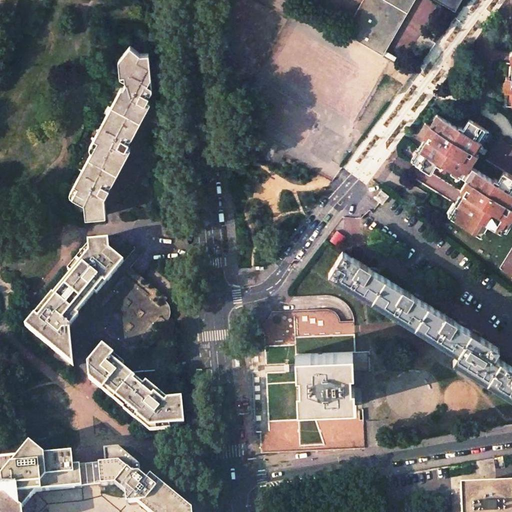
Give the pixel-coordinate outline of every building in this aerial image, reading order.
[(287,0),(289,1),(288,0),(362,0),(344,33),(383,55),(414,0),(437,0),(455,10),(461,0),(287,0)] [(79,177),(71,192),(72,195),(73,196),(84,202),(86,217),(106,215),(105,196),(108,191),(110,187),(107,185),(108,183),(110,184),(112,184),(126,157),(131,148),(128,145),(130,142),(126,140),(127,138),(129,139),(132,138),(146,110),(151,102),(143,98),(144,96),(147,98),(152,88),(151,86),(147,84),(151,78),(148,52),(140,53),(130,46),(120,62),(120,78),(124,83),(126,85),(124,88),(121,89),(103,121),(104,124),(106,126),(104,131),(102,130),(99,132),(90,147),(91,150),(93,151),(84,167),(85,171),(87,171),(84,177),(82,176),(79,177)] [(415,156),(416,159),(414,164),(428,172),(434,163),(439,166),(441,165),(465,180),(459,190),(461,192),(463,193),(453,210),(455,214),(452,217),(480,233),(487,222),(496,228),(498,224),(501,223),(504,218),(507,220),(508,220),(511,213),(511,205),(509,204),(506,202),(503,199),(505,197),(508,195),(511,189),(511,174),(502,170),(497,178),(493,176),(491,178),(471,165),(477,154),(472,151),(468,149),(467,146),(468,144),(472,142),(478,132),(477,128),(481,123),(467,115),(460,126),(456,123),(454,125),(435,113),(428,124),(424,121),(416,134),(423,137),(425,139),(415,156)] [(468,149),(472,151),(487,127),(481,123),(477,128),(478,132),(472,142),(468,144),(467,146),(468,149)] [(343,141),(323,129),(311,149),(331,161),(343,141)] [(423,137),(409,160),(414,164),(416,159),(415,156),(425,139),(423,137)] [(506,202),(509,204),(511,199),(511,189),(508,195),(505,197),(503,199),(506,202)] [(381,190),(375,198),(383,204),(389,195),(381,190)] [(461,192),(448,214),(452,217),(455,214),(453,210),(463,193),(461,192)] [(501,231),(507,220),(504,218),(501,223),(498,224),(496,228),(501,231)] [(42,304),(25,324),(72,363),(67,325),(77,313),(75,312),(93,291),(96,294),(122,261),(109,249),(109,240),(89,241),(89,246),(79,257),(69,269),(72,272),(53,294),(52,292),(42,304)] [(342,251),(329,273),(457,354),(453,361),(511,397),(511,366),(495,356),(499,348),(470,330),(431,306),(391,281),(376,272),(355,259),(342,251)] [(167,319),(166,294),(128,272),(125,272),(104,309),(104,317),(112,316),(112,325),(116,327),(120,327),(120,316),(110,311),(120,311),(119,303),(127,308),(122,315),(123,328),(124,327),(123,319),(134,325),(136,325),(142,329),(150,328),(155,320),(167,319)] [(264,351),(258,351),(258,343),(255,343),(252,350),(254,392),(256,432),(261,432),(261,452),(365,448),(362,386),(351,386),(351,371),(369,370),(368,352),(356,352),(355,322),(340,322),(336,314),(332,311),(323,310),(273,312),(264,326),(264,351)] [(116,356),(101,343),(86,361),(87,377),(124,408),(124,409),(150,432),(166,429),(165,425),(183,424),(181,397),(166,398),(154,388),(145,380),(142,384),(120,365),(123,361),(116,356)] [(18,458),(0,459),(0,511),(19,511),(23,508),(18,501),(18,494),(84,487),(81,466),(74,466),(73,453),(45,455),(30,443),(18,458)] [(107,463),(100,463),(101,486),(117,484),(126,492),(127,504),(138,502),(149,511),(192,511),(192,510),(150,475),(147,479),(142,475),(142,465),(122,448),(106,449),(107,463)] [(511,511),(511,485),(488,487),(460,488),(461,511),(511,511)]
